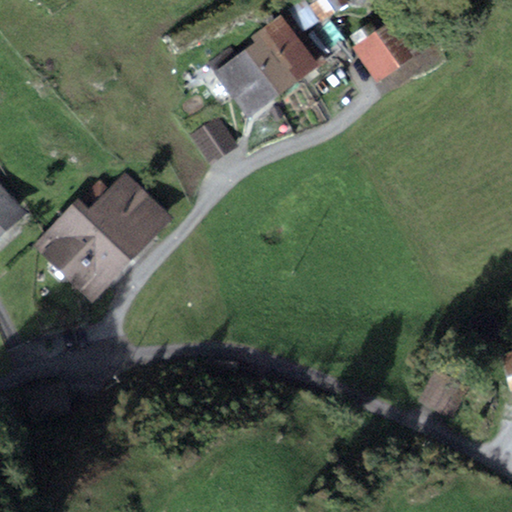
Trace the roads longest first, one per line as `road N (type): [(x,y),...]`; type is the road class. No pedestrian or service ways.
road 1 (unclassified): [(96,360),(201,350),(251,355),(511,470)]
road 2 (unclassified): [(371,95),(335,127),(258,160),(220,188),(137,279),(96,360)]
